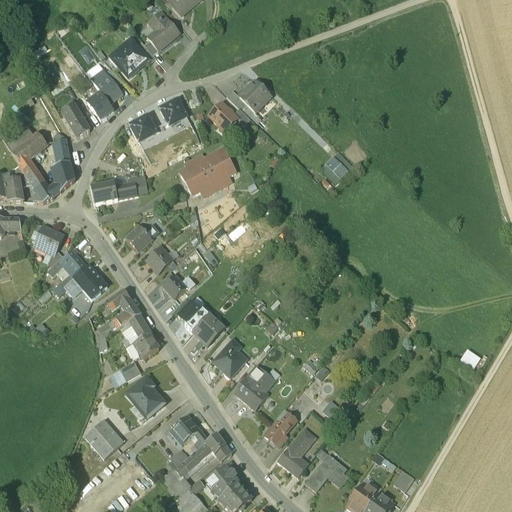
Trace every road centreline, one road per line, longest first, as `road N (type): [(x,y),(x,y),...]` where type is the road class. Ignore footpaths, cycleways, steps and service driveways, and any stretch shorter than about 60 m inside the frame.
road 1 (tertiary): [(68,216),(96,234),(233,441),(296,511)]
road 2 (residential): [(166,93),(421,0)]
road 3 (track): [(452,0),(511,225)]
road 4 (track): [(511,339),(424,486)]
road 5 (residential): [(68,216),(94,149),(133,109),(166,93)]
